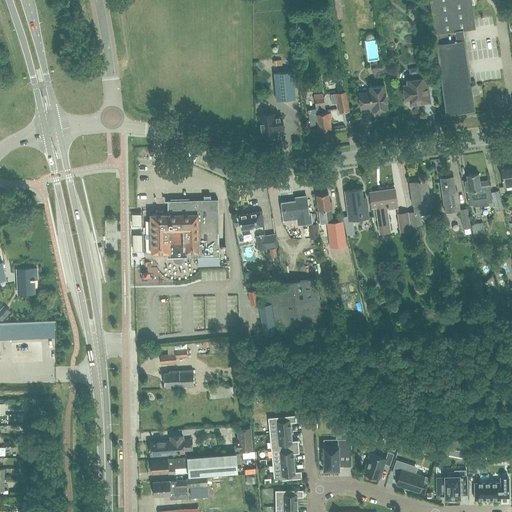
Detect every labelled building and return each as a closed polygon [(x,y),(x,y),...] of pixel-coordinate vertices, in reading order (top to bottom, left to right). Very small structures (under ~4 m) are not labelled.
[(437,44),(445,103),(446,113),(474,109),(473,100),(472,93),(464,30),(475,28),(471,0),(430,0),(436,34),(437,33),(438,43),(437,44)] [(415,16),(420,20),(422,20),(423,17),(423,15),(419,12),(417,12),(415,14),(415,16)] [(293,71),(274,73),(277,100),(296,99),(293,71)] [(403,85),(405,99),(410,99),(410,105),(431,102),(428,84),(425,84),(425,78),(407,80),(408,84),(403,85)] [(369,90),(359,91),(361,107),(372,106),(373,110),(377,109),(388,108),(385,85),(369,86),(369,90)] [(347,91),(336,94),(339,113),(351,111),(347,91)] [(332,119),(330,108),(325,109),(323,93),(314,94),(316,108),(308,109),(310,125),(318,124),(319,130),(331,128),(330,119),(332,119)] [(260,122),(262,137),(275,136),(277,135),(276,129),(280,128),(280,129),(284,128),(282,116),(275,117),(274,113),(273,113),(262,115),(259,115),(260,122)] [(511,168),(502,170),(504,187),(511,186),(511,168)] [(467,191),(469,204),(473,204),(474,206),(488,204),(488,202),(492,201),(490,187),(491,187),(490,180),(480,181),(479,173),(467,175),(467,180),(465,180),(466,190),(467,191)] [(445,211),(459,209),(460,209),(458,192),(456,193),(453,176),(441,178),(445,211)] [(414,211),(408,212),(409,221),(410,221),(411,226),(413,238),(421,237),(415,225),(422,224),(421,214),(431,212),(430,203),(427,180),(412,182),(414,195),(412,195),(414,211)] [(345,191),(346,200),(348,215),(343,216),(347,235),(355,234),(354,232),(353,219),(369,217),(367,203),(363,203),(361,188),(345,191)] [(388,209),(398,207),(397,203),(396,198),(395,188),(381,190),(381,191),(370,193),(371,203),(372,206),(375,205),(379,232),(381,232),(391,230),(388,209)] [(496,210),(503,208),(499,190),(491,192),(496,210)] [(320,224),(327,223),(333,222),(331,209),(333,209),(332,201),(330,201),(329,193),(316,194),(319,211),(320,224)] [(185,257),(220,256),(218,199),(211,199),(211,195),(204,195),(204,199),(167,200),(167,201),(168,214),(163,214),(163,210),(156,210),(156,214),(150,214),(151,253),(170,252),(170,257),(169,257),(172,257),(172,259),(173,261),(174,262),(176,263),(177,264),(179,264),(181,263),(182,263),(183,262),(184,260),(185,259),(185,257)] [(309,213),(308,206),(306,196),(298,197),(299,200),(284,202),(285,208),(283,208),(283,210),(284,220),(296,218),(297,225),(311,222),(310,213),(309,213)] [(467,208),(460,209),(459,209),(463,227),(471,226),(467,208)] [(241,230),(251,228),(253,228),(252,225),(264,223),(262,211),(239,215),(241,230)] [(411,231),(409,221),(408,212),(397,214),(400,232),(411,231)] [(131,214),(132,226),(141,225),(140,214),(131,214)] [(333,222),(327,223),(329,237),(335,236),(336,246),(346,245),(343,221),(333,222)] [(471,224),(473,234),(481,232),(482,235),(485,235),(483,222),(471,224)] [(317,224),(309,225),(311,238),(318,237),(317,224)] [(275,233),(266,234),(256,236),(257,242),(258,249),(277,246),(275,233)] [(141,234),(132,234),(132,250),(142,250),(141,234)] [(393,256),(383,258),(385,265),(394,263),(393,256)] [(17,268),(18,294),(35,293),(34,275),(37,275),(37,268),(17,268)] [(316,278),(261,286),(264,304),(273,303),(277,333),(277,335),(324,328),(316,278)] [(436,288),(434,278),(424,280),(425,289),(436,288)] [(471,283),(474,299),(483,297),(480,281),(471,283)] [(248,290),(251,304),(259,302),(256,289),(248,290)] [(264,304),(260,305),(264,335),(277,333),(273,303),(264,304)] [(177,362),(176,358),(188,357),(187,343),(175,344),(176,353),(160,354),(161,364),(177,362)] [(179,387),(194,386),(193,369),(179,370),(169,371),(169,372),(164,373),(164,385),(179,384),(179,387)] [(270,433),(291,431),(290,422),(296,421),(296,415),(268,417),(270,433)] [(239,441),(235,442),(235,448),(240,448),(240,450),(252,449),(250,427),(238,428),(239,441)] [(292,440),(291,431),(270,433),(271,449),(299,446),(298,440),(292,440)] [(185,440),(184,435),(170,436),(170,440),(150,441),(151,455),(161,454),(170,453),(185,452),(185,451),(193,450),(193,440),(185,440)] [(338,446),(324,446),(324,469),(339,469),(339,455),(352,455),(351,438),(338,438),(338,446)] [(392,439),(389,449),(395,451),(398,441),(392,439)] [(271,449),(273,464),(294,462),(293,453),(299,452),(299,446),(271,449)] [(370,453),(363,473),(379,478),(384,463),(390,465),(394,453),(388,451),(386,458),(370,453)] [(238,472),(237,463),(241,463),(240,453),(187,456),(187,457),(161,459),(151,459),(152,472),(168,471),(168,470),(175,470),(175,467),(188,466),(189,475),(198,475),(238,472)] [(510,453),(491,453),(491,462),(510,462),(510,453)] [(469,472),(477,472),(477,456),(469,456),(469,472)] [(397,459),(393,473),(399,475),(396,484),(419,491),(424,476),(407,470),(410,463),(397,459)] [(247,469),(258,470),(259,460),(247,460),(247,469)] [(295,471),(294,462),(273,464),(274,480),(302,478),(301,471),(295,471)] [(445,477),(437,478),(437,496),(446,495),(446,498),(447,498),(447,500),(454,499),(454,497),(460,497),(459,482),(466,482),(466,469),(454,469),(454,476),(445,476),(445,477)] [(154,488),(153,489),(153,492),(154,493),(154,495),(164,494),(170,494),(171,498),(188,497),(187,487),(190,487),(191,497),(209,496),(207,476),(196,477),(186,477),(186,479),(153,482),(154,488)] [(498,482),(474,482),(475,499),(500,499),(500,497),(509,497),(509,479),(500,479),(500,482),(498,482)] [(275,490),(276,506),(297,505),(297,496),(303,496),(303,489),(275,490)]
